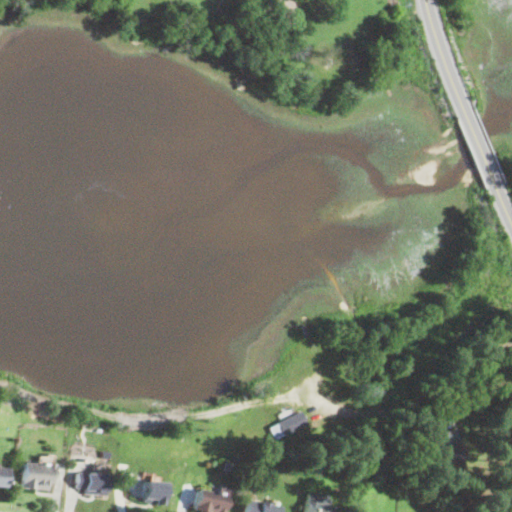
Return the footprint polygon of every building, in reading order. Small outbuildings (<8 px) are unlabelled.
[(307,425),(277,439),(271,427),(301,412),(307,425)] [(425,429),(417,431),(416,425),(423,423),(425,429)] [(468,480),(459,483),(449,446),(459,443),(468,480)] [(450,462),(444,464),(440,451),(446,449),(450,462)] [(36,464),(44,465),(45,463),(52,464),(51,483),(47,483),(46,490),(20,488),(22,463),(36,464)] [(106,475),(104,496),(83,495),(83,490),(74,489),(75,473),(106,475)] [(159,483),(165,483),(162,506),(153,504),(141,502),(144,482),(151,483),(151,482),(159,483)] [(229,490),(223,511),(199,511),(192,510),(197,491),(197,490),(218,495),(220,488),(229,490)] [(334,508),(333,511),(303,511),(308,494),(319,496),(319,498),(328,500),(327,506),(334,508)] [(242,511),(246,500),(257,503),(257,502),(267,504),(267,505),(278,508),(277,511),(242,511)]
